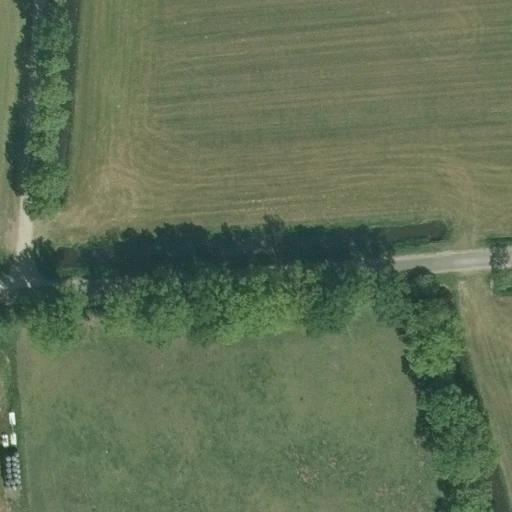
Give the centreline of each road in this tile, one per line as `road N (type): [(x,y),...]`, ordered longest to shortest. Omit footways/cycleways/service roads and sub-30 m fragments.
road 1 (tertiary): [(22,293),(511,258)]
road 2 (unclassified): [(22,293),(37,0)]
